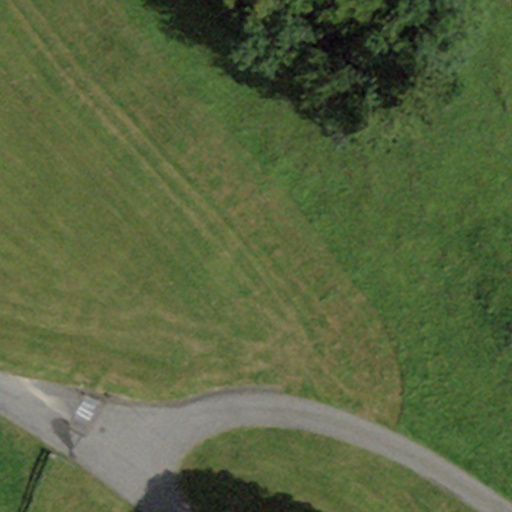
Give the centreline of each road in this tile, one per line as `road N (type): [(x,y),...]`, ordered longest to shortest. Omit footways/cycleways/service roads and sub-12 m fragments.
road 1 (track): [(113,471),(137,437),(189,411),(268,414),(356,435),(484,511)]
road 2 (tertiary): [(0,393),(113,471),(154,511)]
